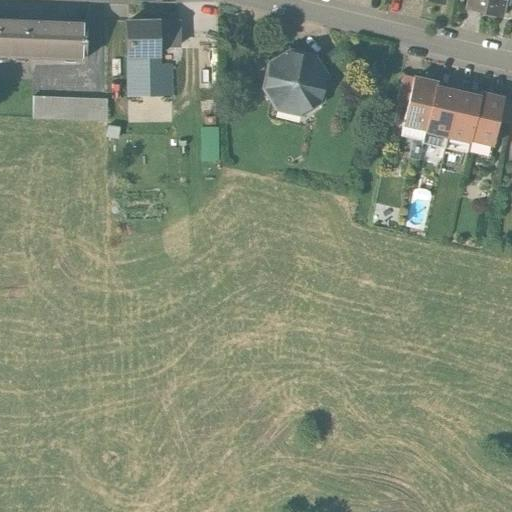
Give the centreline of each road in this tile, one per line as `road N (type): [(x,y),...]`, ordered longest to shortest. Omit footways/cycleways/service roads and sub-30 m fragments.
road 1 (residential): [(252,0),(511,63)]
road 2 (track): [(188,0),(185,180)]
